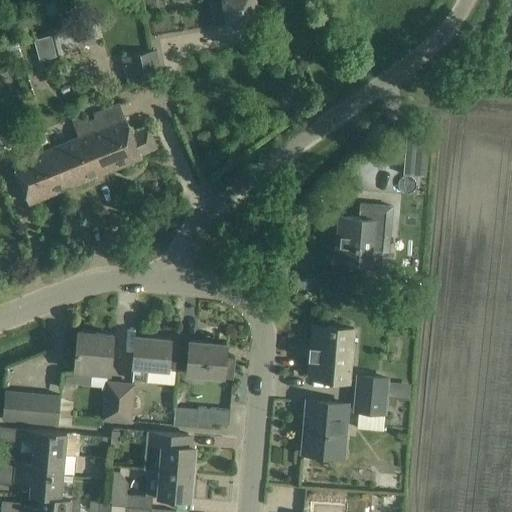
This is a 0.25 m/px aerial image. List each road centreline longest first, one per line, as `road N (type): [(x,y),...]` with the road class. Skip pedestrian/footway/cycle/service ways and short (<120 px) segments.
road 1 (unclassified): [(173,282),(193,223),(431,48),(467,0)]
road 2 (unclassified): [(248,511),(260,323),(235,291),(173,282)]
road 3 (unclassified): [(0,321),(111,278),(173,282)]
